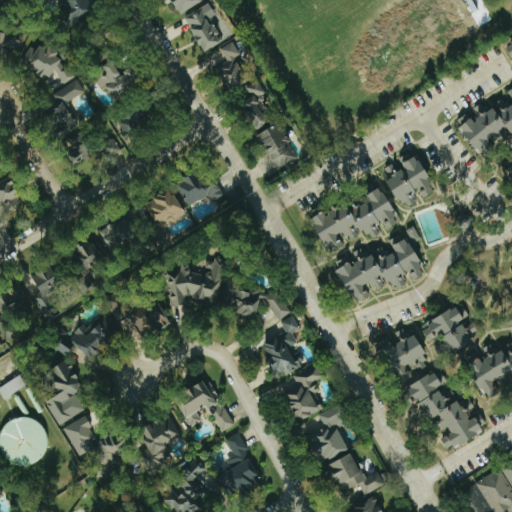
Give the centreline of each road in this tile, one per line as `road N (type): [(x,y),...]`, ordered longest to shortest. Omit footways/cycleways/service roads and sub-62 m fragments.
road 1 (residential): [(130,0),(302,274),(431,511)]
road 2 (residential): [(309,511),(224,355),(193,347),(135,382)]
road 3 (residential): [(0,255),(209,125)]
road 4 (residential): [(69,213),(0,103)]
